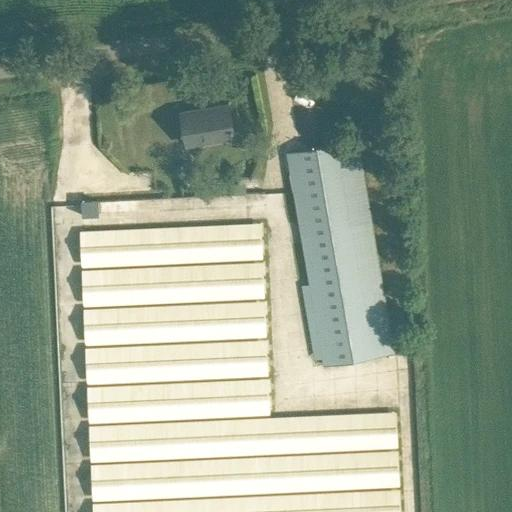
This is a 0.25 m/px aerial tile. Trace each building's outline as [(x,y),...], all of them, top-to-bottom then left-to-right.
[(234,135),(233,123),(229,103),(182,112),(187,144),(234,135)] [(356,139),(288,151),(324,360),(394,352),(356,139)] [(244,181),(244,191),(256,191),(256,181),(244,181)] [(82,215),(99,214),(98,198),(81,199),(82,215)] [(260,221),(80,230),(82,264),(262,256),(260,221)] [(83,303),(264,295),(262,261),(82,269),(83,303)] [(265,299),(84,308),(86,342),(267,334),(265,299)] [(87,381),(268,373),(266,338),(86,346),(87,381)] [(89,420),(269,412),(268,377),(88,385),(89,420)] [(91,459),(398,445),(396,410),(89,424),(91,459)] [(398,449),(91,463),(93,498),(400,484),(398,449)] [(94,511),(401,511),(400,488),(94,502),(94,511)]
